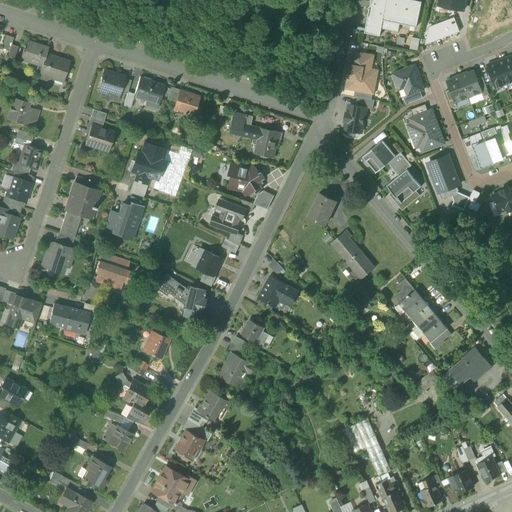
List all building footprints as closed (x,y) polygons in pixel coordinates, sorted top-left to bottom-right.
[(422,2),(411,0),(371,0),(364,33),(380,36),(381,29),(383,21),(400,24),(416,28),(422,2)] [(439,0),(438,5),(464,10),(465,3),(465,1),(463,0),(439,0)] [(428,28),(425,45),(459,32),(454,19),(428,28)] [(383,21),(381,29),(398,32),(400,24),(383,21)] [(2,48),(9,51),(11,45),(13,38),(6,36),(2,48)] [(405,38),(397,37),(395,47),(403,49),(405,38)] [(420,39),(411,37),(409,49),(418,51),(420,39)] [(20,59),(42,66),(46,54),(48,49),(28,42),(25,50),(23,49),(20,59)] [(18,47),(11,45),(9,51),(7,57),(14,59),(18,47)] [(0,53),(0,54),(7,57),(9,51),(2,48),(0,53)] [(355,90),(368,92),(369,92),(370,83),(374,84),(376,71),(370,70),(372,56),(353,53),(351,66),(349,65),(346,79),(348,79),(347,88),(355,90)] [(70,62),(46,54),(42,66),(39,75),(63,82),(70,62)] [(511,59),(511,56),(498,61),(506,84),(511,81),(511,59)] [(486,65),(495,88),(506,84),(498,61),(486,65)] [(407,96),(420,91),(424,90),(415,65),(392,74),(396,84),(399,90),(404,88),(407,96)] [(98,90),(119,97),(120,91),(125,78),(104,71),(98,90)] [(467,73),(460,75),(468,97),(481,92),(477,80),(473,71),(467,73)] [(455,102),(468,97),(460,75),(453,78),(453,79),(447,81),(451,90),(455,102)] [(120,91),(127,94),(128,92),(131,81),(125,78),(120,91)] [(139,98),(155,103),(158,95),(160,95),(163,86),(139,78),(134,94),(132,100),(133,100),(138,102),(139,98)] [(482,78),(477,80),(481,92),(483,97),(489,94),(482,78)] [(167,99),(176,102),(180,91),(181,90),(171,87),(167,99)] [(354,97),(358,97),(371,100),(373,92),(369,92),(368,92),(355,90),(354,97)] [(455,102),(451,90),(445,92),(451,109),(457,107),(455,102)] [(174,109),(193,115),(199,97),(180,91),(176,102),(174,109)] [(403,98),(406,104),(423,98),(420,91),(407,96),(403,98)] [(134,94),(128,92),(127,94),(123,106),(130,108),(133,100),(132,100),(134,94)] [(481,92),(468,97),(471,105),(484,100),(483,97),(481,92)] [(374,100),(371,100),(358,97),(356,106),(366,108),(373,109),(374,100)] [(458,110),(471,105),(468,97),(455,102),(457,107),(458,110)] [(8,118),(34,126),(39,111),(27,107),(29,103),(14,98),(8,118)] [(345,130),(361,133),(366,108),(356,106),(350,105),(348,114),(346,113),(345,121),(347,122),(345,130)] [(411,110),(414,117),(428,112),(425,105),(411,110)] [(492,105),(482,109),(485,115),(494,111),(492,105)] [(505,116),(502,109),(495,111),(498,118),(505,116)] [(93,110),(91,117),(104,122),(106,114),(93,110)] [(418,139),(423,151),(444,143),(432,111),(428,112),(414,117),(410,119),(412,124),(409,126),(414,140),(418,139)] [(230,134),(241,136),(244,125),(251,126),(253,117),(235,113),(230,134)] [(484,116),(477,118),(479,125),(487,122),(484,116)] [(91,125),(102,128),(104,122),(91,117),(88,125),(91,125)] [(471,128),(479,125),(477,118),(469,121),(471,128)] [(85,144),(106,151),(109,142),(111,142),(115,132),(102,128),(91,125),(85,144)] [(254,127),(251,126),(244,125),(241,136),(242,136),(258,140),(260,140),(263,141),(266,129),(260,128),(260,129),(254,127)] [(497,135),(501,144),(507,142),(501,127),(500,125),(494,128),(497,135)] [(507,142),(511,140),(511,139),(510,134),(511,134),(507,125),(501,127),(507,142)] [(482,133),(484,140),(497,135),(494,128),(482,133)] [(272,131),(266,129),(263,141),(260,140),(257,154),(274,158),(278,140),(271,138),(272,131)] [(18,130),(16,137),(26,140),(31,142),(34,135),(18,130)] [(278,140),(281,141),(282,133),(272,131),(271,138),(278,140)] [(372,141),(376,145),(382,140),(387,137),(383,132),(372,141)] [(469,137),(472,145),(484,140),(482,133),(482,132),(469,137)] [(484,140),(493,164),(507,159),(506,157),(501,144),(497,135),(484,140)] [(24,146),(26,140),(16,137),(14,143),(24,146)] [(469,156),(475,154),(471,145),(472,145),(469,137),(463,140),(469,156)] [(376,173),(388,163),(396,156),(382,140),(376,145),(362,157),(376,173)] [(493,164),(484,140),(472,145),(471,145),(475,154),(480,169),(493,164)] [(134,180),(147,184),(152,169),(161,172),(164,160),(163,160),(166,149),(144,142),(141,152),(137,151),(130,172),(136,173),(134,180)] [(511,155),(507,142),(501,144),(506,157),(511,155)] [(30,167),(36,169),(42,151),(24,146),(19,163),(30,167)] [(192,148),(190,155),(197,157),(199,149),(192,148)] [(400,153),(396,156),(388,163),(398,176),(407,169),(411,166),(400,153)] [(475,171),(480,169),(475,154),(469,156),(475,171)] [(452,165),(448,155),(427,163),(438,193),(439,193),(457,186),(460,185),(455,173),(454,173),(451,166),(452,165)] [(11,170),(14,171),(28,175),(30,167),(19,163),(13,161),(11,170)] [(242,186),(248,196),(255,191),(256,193),(262,189),(258,182),(264,178),(261,172),(259,173),(254,166),(247,171),(246,169),(230,165),(228,175),(231,176),(228,187),(238,189),(242,186)] [(421,187),(407,169),(398,176),(387,186),(395,196),(394,198),(403,208),(418,196),(415,192),(421,187)] [(31,176),(28,175),(14,171),(13,174),(12,176),(30,182),(31,176)] [(30,182),(12,176),(6,194),(5,196),(23,202),(25,202),(31,183),(30,182)] [(130,193),(143,197),(147,184),(134,180),(130,193)] [(70,200),(67,209),(81,214),(89,217),(91,209),(92,209),(93,208),(97,209),(97,207),(94,206),(99,191),(74,183),(69,199),(70,200)] [(439,193),(441,200),(452,196),(457,194),(458,192),(458,191),(457,186),(439,193)] [(495,202),(499,212),(507,209),(508,212),(511,210),(511,188),(509,189),(508,188),(500,191),(500,193),(493,196),(495,202)] [(469,197),(467,201),(470,202),(473,204),(474,201),(478,193),(473,190),(469,197)] [(257,195),(254,204),(255,205),(268,210),(274,196),(264,191),(257,195)] [(469,197),(458,192),(457,194),(452,196),(454,201),(452,205),(463,210),(467,201),(469,197)] [(308,217),(325,225),(336,201),(320,193),(308,217)] [(4,195),(2,201),(1,207),(8,209),(8,210),(19,214),(21,207),(23,202),(5,196),(4,195)] [(231,232),(237,235),(237,234),(246,210),(247,209),(241,207),(219,199),(210,224),(231,232)] [(252,212),(255,205),(254,204),(243,200),(241,207),(247,209),(246,210),(252,212)] [(481,205),(474,201),(473,204),(470,202),(468,208),(477,212),(481,205)] [(141,214),(144,206),(130,202),(128,207),(121,205),(118,213),(112,230),(111,233),(133,240),(137,228),(133,227),(138,213),(141,214)] [(500,215),(499,212),(495,202),(489,204),(494,217),(500,215)] [(0,235),(14,240),(19,224),(5,219),(7,213),(8,210),(8,209),(1,207),(0,206),(0,235)] [(78,226),(81,214),(67,209),(63,221),(78,226)] [(105,227),(112,230),(118,213),(110,210),(105,227)] [(5,219),(19,224),(21,218),(7,213),(5,219)] [(63,221),(59,233),(74,238),(78,226),(63,221)] [(231,232),(228,240),(239,246),(243,236),(237,234),(237,235),(231,232)] [(70,248),(74,238),(59,233),(57,233),(54,243),(70,248)] [(331,243),(361,279),(375,268),(361,251),(359,252),(343,233),(331,243)] [(236,253),(239,246),(228,240),(225,239),(221,246),(236,253)] [(42,266),(60,272),(62,265),(68,267),(73,249),(70,248),(54,243),(51,244),(53,248),(49,250),(48,249),(42,266)] [(198,268),(206,251),(199,248),(191,264),(198,268)] [(206,271),(212,275),(213,274),(216,267),(217,268),(222,259),(206,251),(198,268),(206,271)] [(95,281),(120,289),(123,281),(125,282),(127,277),(127,278),(128,276),(127,276),(129,271),(126,271),(129,262),(104,254),(101,262),(99,261),(95,272),(97,273),(95,281)] [(148,270),(155,275),(161,265),(152,260),(148,270)] [(269,266),(277,274),(283,269),(274,260),(269,266)] [(212,275),(206,271),(201,281),(211,286),(216,276),(213,274),(212,275)] [(183,315),(200,319),(202,313),(204,313),(208,298),(206,297),(207,291),(190,287),(189,290),(167,275),(157,290),(166,296),(168,293),(177,299),(178,297),(186,302),(186,305),(183,315)] [(270,305),(275,308),(275,307),(273,306),(279,295),(285,299),(284,302),(290,305),(298,292),(287,286),(288,285),(271,275),(271,276),(272,277),(265,289),(264,289),(258,298),(267,303),(267,304),(269,306),(270,305)] [(396,285),(400,290),(409,283),(406,279),(405,278),(396,285)] [(407,310),(422,298),(421,298),(423,297),(420,294),(419,294),(416,291),(416,290),(415,290),(409,283),(400,290),(394,296),(400,303),(395,307),(396,308),(401,303),(406,310),(407,310)] [(6,303),(7,303),(11,291),(5,289),(1,301),(6,303)] [(7,303),(12,305),(16,295),(17,295),(17,294),(11,291),(7,303)] [(6,323),(18,327),(21,317),(35,322),(41,304),(17,295),(16,295),(12,305),(6,323)] [(273,306),(275,307),(280,299),(284,302),(285,299),(279,295),(273,306)] [(177,299),(186,305),(186,302),(178,297),(177,299)] [(428,306),(422,298),(407,310),(413,318),(411,320),(413,318),(428,306)] [(89,318),(96,320),(101,307),(84,303),(83,311),(90,313),(89,318)] [(400,315),(406,310),(401,303),(396,308),(395,307),(394,308),(400,315)] [(63,329),(76,333),(77,330),(85,332),(89,318),(90,313),(83,311),(54,304),(49,323),(64,327),(63,329)] [(434,313),(428,306),(413,318),(419,325),(419,326),(434,313)] [(438,318),(434,313),(419,326),(419,325),(414,330),(420,338),(423,335),(424,335),(426,333),(440,321),(442,319),(439,316),(438,318)] [(199,332),(206,333),(211,322),(205,319),(199,332)] [(255,342),(261,331),(263,327),(250,320),(242,335),(255,342)] [(444,325),(440,321),(426,333),(432,341),(430,342),(436,349),(444,342),(443,341),(439,335),(447,329),(447,328),(448,327),(445,324),(444,325)] [(439,335),(443,341),(451,334),(447,329),(439,335)] [(143,351),(161,359),(169,339),(151,331),(143,351)] [(265,332),(261,331),(255,342),(262,346),(264,341),(268,334),(265,332)] [(273,337),(268,334),(264,341),(269,344),(273,337)] [(236,337),(232,343),(246,351),(249,345),(236,337)] [(242,358),(246,351),(232,343),(228,351),(232,353),(232,352),(242,358)] [(476,347),(469,353),(473,358),(480,352),(476,347)] [(218,376),(241,389),(242,389),(240,388),(236,386),(245,371),(248,373),(251,374),(256,365),(253,364),(242,358),(232,352),(232,353),(227,361),(228,362),(224,368),(223,368),(218,376)] [(449,371),(460,384),(470,377),(474,381),(492,366),(480,352),(473,358),(469,353),(462,358),(463,359),(449,371)] [(139,360),(136,365),(145,370),(148,365),(139,360)] [(142,376),(145,370),(136,365),(133,370),(142,376)] [(236,386),(240,388),(248,373),(245,371),(236,386)] [(433,371),(424,378),(430,386),(432,385),(438,393),(445,388),(433,371)] [(0,396),(18,406),(23,397),(21,396),(25,388),(6,377),(0,387),(3,388),(0,393),(0,396)] [(421,393),(430,386),(424,378),(415,385),(421,393)] [(130,400),(134,402),(143,407),(144,405),(152,390),(132,379),(122,399),(129,403),(130,400)] [(413,399),(421,393),(415,385),(406,391),(413,399)] [(447,386),(445,388),(438,393),(445,402),(455,395),(447,386)] [(209,417),(217,422),(217,421),(215,420),(223,406),(226,408),(227,409),(231,402),(211,390),(203,404),(202,404),(198,410),(198,411),(209,417)] [(494,402),(498,407),(507,399),(503,395),(494,402)] [(511,404),(507,399),(498,407),(497,407),(511,424),(511,404)] [(150,409),(144,405),(143,407),(134,402),(128,412),(140,417),(140,418),(145,420),(150,409)] [(476,411),(480,416),(488,410),(484,405),(476,411)] [(217,421),(218,422),(226,408),(223,406),(215,420),(217,421)] [(195,408),(192,413),(203,419),(202,420),(206,422),(209,417),(198,411),(198,410),(195,408)] [(460,414),(468,424),(474,419),(467,411),(460,414)] [(125,418),(137,423),(140,418),(140,417),(128,412),(125,418)] [(110,418),(121,422),(123,417),(113,413),(110,418)] [(199,425),(202,420),(203,419),(192,413),(188,419),(199,425)] [(9,419),(19,424),(21,420),(22,420),(11,414),(9,419)] [(0,437),(9,442),(6,440),(10,432),(13,433),(19,424),(9,419),(7,421),(0,417),(0,437)] [(202,427),(199,425),(188,419),(183,428),(186,430),(187,429),(197,435),(202,427)] [(344,429),(347,435),(370,425),(368,419),(344,429)] [(108,442),(124,450),(133,433),(118,425),(108,442)] [(391,470),(370,425),(347,435),(355,455),(367,450),(378,475),(391,470)] [(180,452),(191,458),(196,448),(200,449),(200,450),(200,449),(205,440),(205,441),(205,440),(197,435),(187,429),(186,430),(187,430),(176,449),(175,449),(180,452)] [(6,440),(9,442),(14,434),(13,433),(10,432),(6,440)] [(70,442),(75,445),(78,439),(73,436),(70,442)] [(88,444),(78,439),(75,445),(85,450),(88,444)] [(388,446),(392,455),(397,450),(394,443),(388,446)] [(463,462),(469,460),(464,450),(463,446),(457,449),(463,462)] [(470,447),(464,450),(469,460),(475,457),(470,447)] [(476,459),(478,463),(492,457),(493,457),(496,456),(492,447),(482,452),(483,456),(476,459)] [(191,458),(180,452),(179,454),(192,462),(200,449),(196,448),(191,458)] [(4,458),(1,456),(0,457),(0,469),(1,471),(3,471),(5,471),(7,469),(11,461),(4,458)] [(85,469),(86,469),(89,471),(84,479),(101,489),(106,480),(103,478),(110,466),(93,456),(85,469)] [(496,464),(493,457),(492,457),(478,463),(486,481),(500,474),(496,464)] [(502,462),(496,464),(500,474),(507,471),(502,462)] [(177,504),(179,505),(180,504),(180,502),(179,501),(183,493),(188,495),(196,481),(188,476),(187,478),(182,475),(166,466),(161,474),(163,475),(161,479),(159,477),(159,478),(152,490),(161,495),(168,499),(177,504)] [(77,475),(84,479),(89,471),(86,469),(86,470),(81,467),(77,475)] [(457,488),(459,493),(473,487),(466,470),(452,476),(454,481),(451,483),(454,490),(457,488)] [(50,482),(62,490),(68,480),(56,472),(50,482)] [(383,497),(394,492),(389,482),(388,479),(390,478),(388,473),(381,476),(383,481),(376,485),(382,498),(383,497)] [(432,477),(437,488),(443,485),(441,481),(438,474),(432,477)] [(421,500),(425,508),(428,507),(435,504),(442,501),(443,501),(437,488),(432,477),(423,481),(427,488),(421,491),(425,499),(421,500)] [(443,485),(443,486),(451,483),(448,478),(441,481),(443,485)] [(395,479),(389,482),(394,492),(398,490),(400,490),(395,479)] [(362,491),(370,488),(369,487),(370,487),(367,481),(354,486),(360,498),(340,506),(343,511),(348,511),(352,510),(367,504),(362,491)] [(418,483),(421,491),(427,488),(423,481),(418,483)] [(66,511),(86,511),(89,508),(88,507),(91,502),(92,502),(93,501),(77,493),(76,494),(66,488),(61,497),(71,503),(68,508),(66,511)] [(368,503),(368,504),(375,501),(370,488),(362,491),(367,504),(368,503)] [(395,511),(405,507),(398,490),(394,492),(383,497),(389,511),(395,511)] [(161,495),(157,502),(168,509),(174,511),(185,511),(187,510),(179,505),(177,504),(168,499),(161,495)] [(71,503),(61,497),(58,502),(68,508),(71,503)] [(330,504),(333,511),(343,511),(340,506),(338,501),(330,504)] [(166,511),(168,509),(157,502),(153,509),(158,511),(166,511)] [(352,510),(353,511),(371,511),(368,504),(368,503),(367,504),(352,510)]
